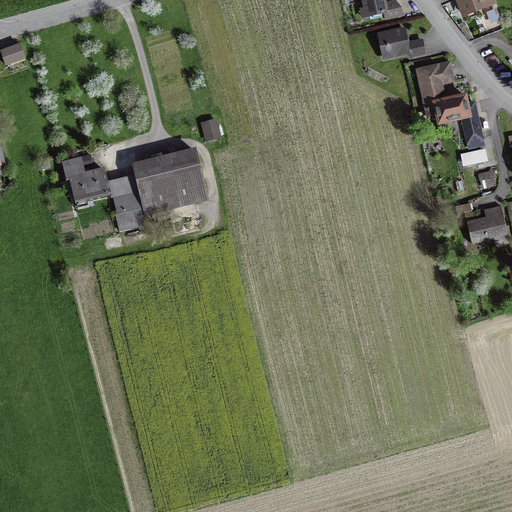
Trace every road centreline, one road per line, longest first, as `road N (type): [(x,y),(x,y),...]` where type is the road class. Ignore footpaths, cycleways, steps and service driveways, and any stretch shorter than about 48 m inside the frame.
road 1 (residential): [(511,104),(482,81),(419,0)]
road 2 (residential): [(116,0),(0,32)]
